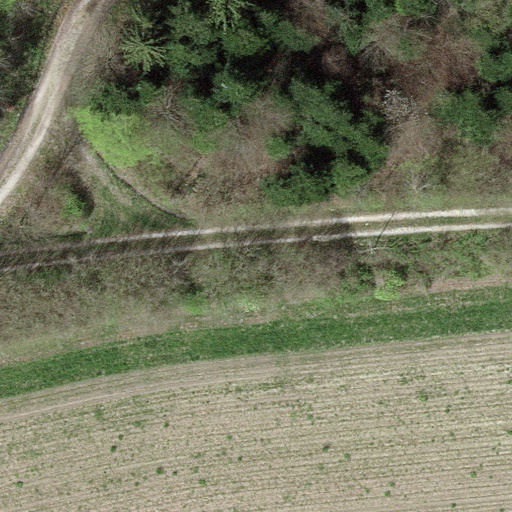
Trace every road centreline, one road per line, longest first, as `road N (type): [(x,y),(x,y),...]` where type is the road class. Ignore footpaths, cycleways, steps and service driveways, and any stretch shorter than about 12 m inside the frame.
road 1 (track): [(0,254),(511,209)]
road 2 (track): [(100,0),(0,189)]
